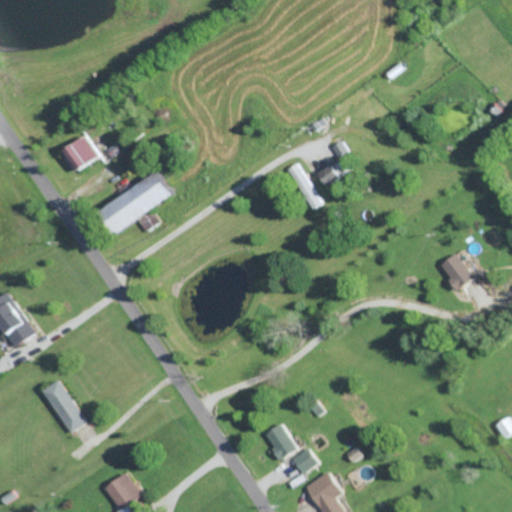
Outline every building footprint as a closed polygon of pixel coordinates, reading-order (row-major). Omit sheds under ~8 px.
[(76,172),(101,157),(88,135),(63,150),(76,172)] [(347,174),(339,161),(318,175),(326,187),(347,174)] [(111,237),(172,198),(157,173),(96,212),(111,237)] [(476,277),(458,254),(441,267),(459,290),(476,277)] [(36,333),(8,292),(0,298),(0,325),(15,348),(36,333)] [(88,421),(59,379),(42,390),(71,433),(88,421)] [(299,449),(286,422),(267,431),(279,458),(299,449)] [(295,458),(306,473),(322,462),(311,447),(295,458)] [(105,485),(120,509),(142,496),(127,472),(105,485)] [(348,511),(339,496),(344,493),(333,472),(309,485),(323,511),(348,511)]
